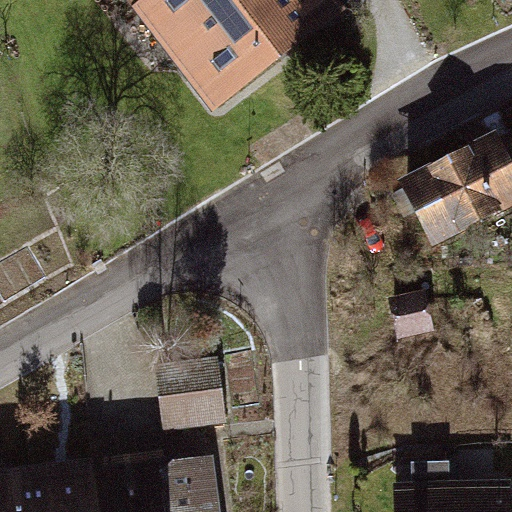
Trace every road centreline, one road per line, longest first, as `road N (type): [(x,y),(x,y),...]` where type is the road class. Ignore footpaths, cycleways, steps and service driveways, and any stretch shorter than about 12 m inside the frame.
road 1 (residential): [(262,206),(299,302),(306,511)]
road 2 (residential): [(262,206),(0,358)]
road 3 (residential): [(511,69),(262,206)]
